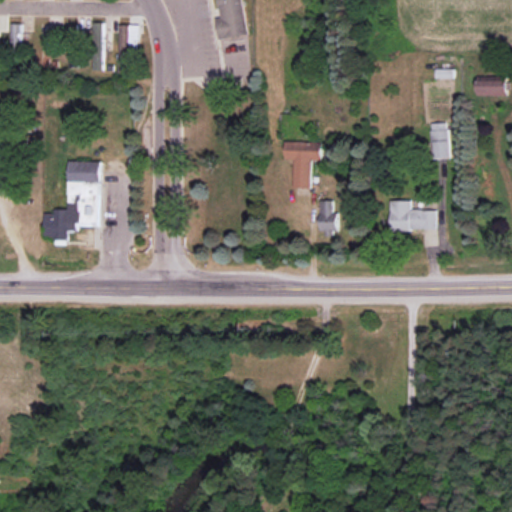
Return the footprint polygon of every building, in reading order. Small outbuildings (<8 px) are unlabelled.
[(248,35),(243,0),(218,0),(220,16),(217,17),(220,39),(248,35)] [(106,23),(95,22),(94,69),(105,69),(106,23)] [(23,23),(13,24),(13,46),(23,46),(23,23)] [(120,72),(136,72),(138,25),(121,24),(120,72)] [(80,50),(71,51),(71,67),(81,67),(80,50)] [(508,80),(478,80),(478,95),(509,95),(508,80)] [(450,158),(449,122),(432,123),(433,158),(450,158)] [(294,187),(312,188),(313,160),(323,161),(324,142),(287,141),(286,159),(295,159),(294,187)] [(69,209),(56,208),(56,213),(46,213),(46,238),(70,239),(70,230),(79,230),(79,225),(102,226),(103,161),(70,160),(69,209)] [(335,200),(321,200),(321,230),(339,230),(339,212),(334,212),(335,200)] [(437,229),(437,209),(413,210),(412,200),(391,201),(392,230),(437,229)]
